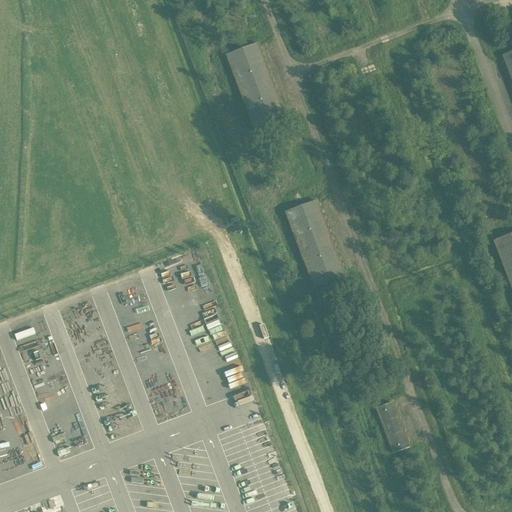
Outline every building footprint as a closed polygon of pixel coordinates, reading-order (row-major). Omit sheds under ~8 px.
[(258,45),(226,56),(255,131),(286,119),(258,45)] [(511,53),(503,57),(511,81),(511,53)] [(286,214),(314,288),(315,288),(345,277),(317,202),(286,214)] [(511,235),(494,242),(511,289),(511,235)] [(393,403),(376,410),(393,454),(410,447),(409,445),(408,442),(405,434),(403,430),(400,421),(398,417),(395,409),(394,405),(393,403)]
